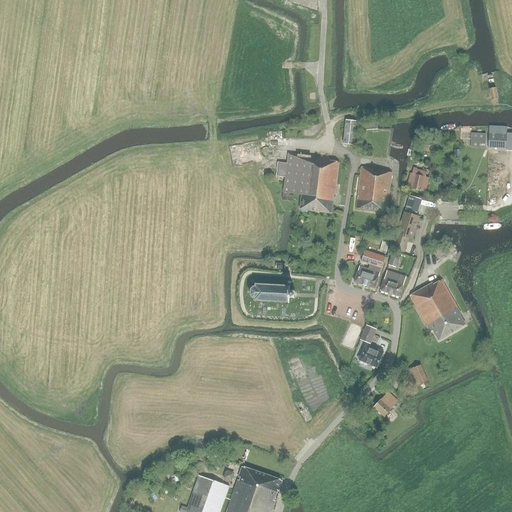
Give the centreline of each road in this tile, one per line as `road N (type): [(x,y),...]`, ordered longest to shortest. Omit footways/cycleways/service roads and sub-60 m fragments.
road 1 (residential): [(397,308),(386,365),(308,451),(278,511)]
road 2 (residential): [(328,130),(353,166),(338,280),(397,308)]
road 3 (track): [(328,130),(338,117),(478,102)]
